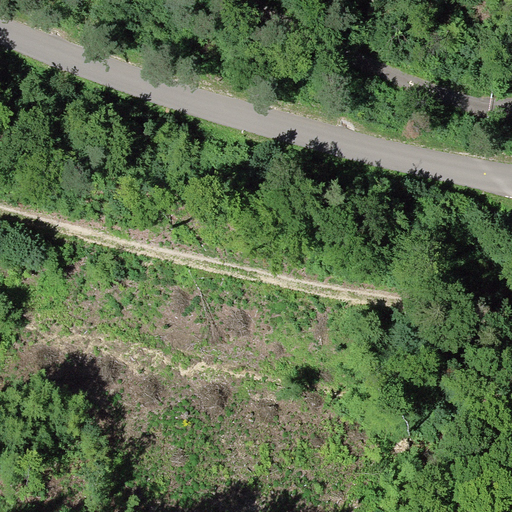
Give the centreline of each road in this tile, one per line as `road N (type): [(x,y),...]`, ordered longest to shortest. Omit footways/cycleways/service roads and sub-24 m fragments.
road 1 (tertiary): [(0,26),(217,107),(511,182)]
road 2 (track): [(511,316),(274,278),(0,205)]
